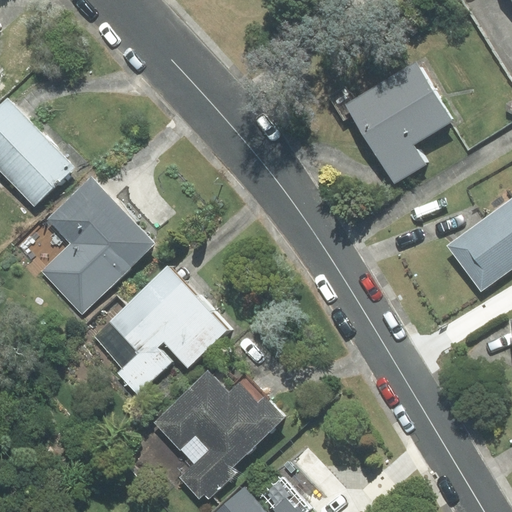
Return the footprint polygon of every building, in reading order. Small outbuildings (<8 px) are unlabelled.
[(412,144),(452,119),(418,65),(351,108),(396,180),(423,163),(412,144)] [(8,100),(0,107),(0,168),(34,204),(72,167),(8,100)] [(152,244),(92,180),(22,246),(82,309),(152,244)] [(511,266),(511,200),(450,246),(481,288),(511,266)] [(120,373),(138,393),(171,362),(157,347),(164,340),(188,365),(226,330),(167,268),(94,336),(125,369),(120,373)] [(180,477),(199,497),(205,492),(209,496),(233,473),(229,469),(285,415),(244,374),(227,391),(208,371),(155,422),(195,463),(180,477)] [(309,511),(311,510),(282,477),(255,501),(244,489),(218,511),(309,511)]
